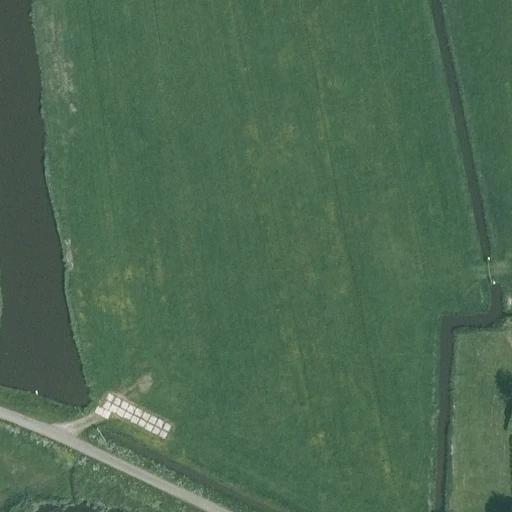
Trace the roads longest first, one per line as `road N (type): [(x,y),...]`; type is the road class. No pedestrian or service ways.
road 1 (unclassified): [(218,511),(0,413)]
road 2 (track): [(165,430),(110,401),(103,415),(55,434)]
